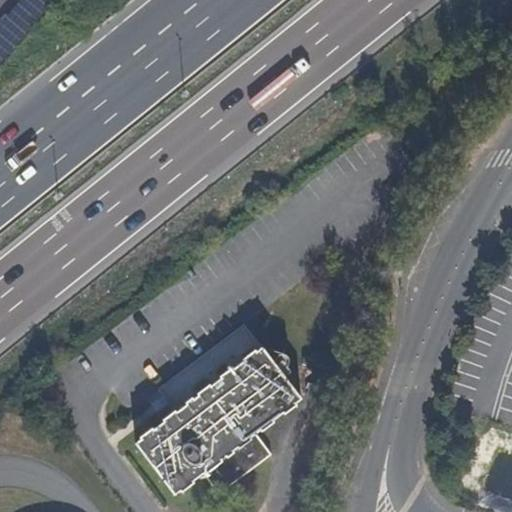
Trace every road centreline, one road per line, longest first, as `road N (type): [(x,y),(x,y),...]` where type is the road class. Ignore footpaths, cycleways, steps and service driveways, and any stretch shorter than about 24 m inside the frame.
road 1 (unknown): [(358,163),(86,392),(88,432),(147,511)]
road 2 (motorway): [(0,302),(373,0)]
road 3 (unclassified): [(388,453),(422,343),(511,166)]
road 4 (motorway): [(231,0),(0,187)]
